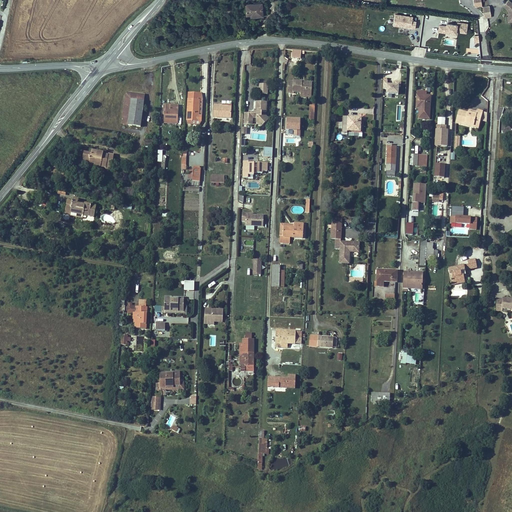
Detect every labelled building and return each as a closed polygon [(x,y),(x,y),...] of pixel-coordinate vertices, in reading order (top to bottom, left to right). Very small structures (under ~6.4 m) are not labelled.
[(258,15),(263,14),(262,1),(246,3),(247,13),(253,12),(258,12),(258,15)] [(395,13),(394,25),(416,28),(417,20),(413,20),(413,16),(395,13)] [(458,23),(447,22),(447,25),(440,24),(439,31),(446,32),(446,31),(457,32),(457,31),(467,32),(468,22),(458,21),(458,23)] [(302,51),(292,50),(292,58),(302,59),(302,51)] [(388,88),(388,92),(399,93),(400,86),(401,86),(402,82),(396,81),(396,84),(388,83),(388,80),(384,80),(384,88),(388,88)] [(299,92),(300,81),(294,81),(294,83),(288,83),(288,93),(293,93),(293,92),(299,92)] [(308,94),(308,85),(303,85),(303,81),(300,81),(299,92),(301,92),(301,94),(308,94)] [(141,123),(145,91),(129,89),(124,93),(121,119),(121,120),(141,123)] [(187,120),(195,120),(197,92),(188,92),(187,120)] [(430,117),(431,96),(425,95),(417,95),(416,95),(416,108),(418,108),(418,116),(430,117)] [(267,102),(257,101),(256,110),(257,110),(257,113),(254,113),(245,113),(244,124),(249,124),(249,118),(253,118),(257,118),(257,122),(261,127),(270,119),(266,116),(262,116),(262,112),(267,112),(267,102)] [(232,116),(233,105),(222,105),(216,105),(215,116),(232,116)] [(478,111),(478,112),(477,114),(469,112),(460,110),(457,120),(475,125),(474,127),(479,128),(483,113),(478,111)] [(361,131),(362,117),(344,116),(344,124),(349,124),(349,130),(361,131)] [(288,118),(288,129),(295,129),(295,135),(301,136),(302,119),(288,118)] [(448,145),(448,136),(448,130),(446,130),(446,127),(438,126),(437,145),(448,145)] [(386,170),(396,171),(397,146),(393,146),(393,144),(388,144),(386,170)] [(111,169),(113,153),(108,152),(108,154),(104,153),(104,151),(90,149),(90,152),(84,151),(82,160),(94,162),(94,164),(105,166),(105,168),(111,169)] [(415,166),(427,166),(427,155),(415,154),(415,166)] [(249,160),(243,160),(242,176),(249,176),(249,174),(256,174),(256,163),(249,162),(249,160)] [(268,163),(259,163),(259,173),(264,173),(264,171),(268,171),(268,163)] [(445,177),(445,164),(437,164),(436,177),(445,177)] [(419,202),(426,202),(426,184),(415,184),(414,209),(419,210),(419,202)] [(46,207),(50,201),(45,198),(41,204),(46,207)] [(94,216),(97,204),(85,202),(85,204),(77,202),(77,198),(72,198),(72,199),(68,198),(65,211),(70,213),(71,209),(76,210),(76,213),(84,214),(94,216)] [(464,206),(451,206),(450,222),(470,223),(478,224),(478,217),(464,216),(464,206)] [(76,210),(71,209),(70,213),(70,215),(83,217),(84,214),(76,213),(76,210)] [(263,226),(264,215),(253,214),(253,216),(252,216),(252,214),(247,214),(247,213),(242,212),(242,220),(246,221),(246,225),(263,226)] [(332,239),(337,239),(342,239),(343,219),(333,219),(332,239)] [(294,228),(284,228),(284,237),(281,237),(280,243),(290,244),(290,238),(304,238),(304,224),(294,224),(294,225),(294,228)] [(281,225),(281,237),(284,237),(284,228),(294,228),(294,225),(281,225)] [(428,243),(428,239),(420,238),(419,266),(427,266),(427,257),(427,253),(428,243)] [(347,244),(347,242),(342,242),(342,239),(337,239),(336,249),(341,249),(340,263),(350,264),(350,252),(360,252),(360,243),(351,242),(351,244),(347,244)] [(428,243),(427,253),(427,257),(437,258),(438,250),(433,249),(433,243),(428,243)] [(466,267),(478,265),(477,259),(469,260),(469,263),(450,267),(452,280),(465,278),(465,275),(467,274),(467,270),(466,267)] [(273,286),(280,287),(281,271),(281,266),(273,266),(273,286)] [(351,270),(351,276),(363,276),(363,267),(359,267),(359,270),(351,270)] [(396,281),(396,269),(378,268),(377,285),(384,286),(384,281),(396,281)] [(425,288),(426,272),(404,271),(403,287),(425,288)] [(172,299),(172,298),(166,298),(166,308),(163,308),(163,313),(166,314),(166,311),(184,312),(184,301),(179,301),(179,300),(172,299)] [(510,298),(503,298),(503,299),(497,298),(497,310),(503,311),(503,308),(511,308),(511,299),(510,300),(510,298)] [(145,329),(146,308),(145,308),(138,307),(137,307),(137,308),(137,313),(135,313),(135,314),(134,322),(137,322),(136,328),(145,329)] [(215,324),(223,324),(224,309),(216,309),(216,310),(210,310),(210,308),(206,308),(205,323),(215,324)] [(283,330),(282,343),(288,343),(296,343),(297,331),(283,330)] [(312,346),(334,348),(335,336),(313,335),(312,346)] [(254,370),(255,340),(253,340),(245,340),(244,340),(244,344),(244,358),(240,358),(240,364),(247,364),(249,364),(249,370),(254,370)] [(402,353),(401,362),(417,364),(417,355),(402,353)] [(173,376),(163,376),(163,386),(159,386),(159,391),(163,391),(163,389),(174,389),(174,387),(181,386),(180,374),(174,374),(173,376)] [(270,376),(269,386),(296,388),(297,375),(289,375),(288,377),(270,376)] [(379,409),(389,404),(390,393),(372,392),(371,401),(379,401),(379,409)] [(265,431),(260,431),(258,468),(262,469),(263,456),(265,456),(265,453),(269,453),(269,449),(267,449),(267,438),(264,438),(265,431)]
